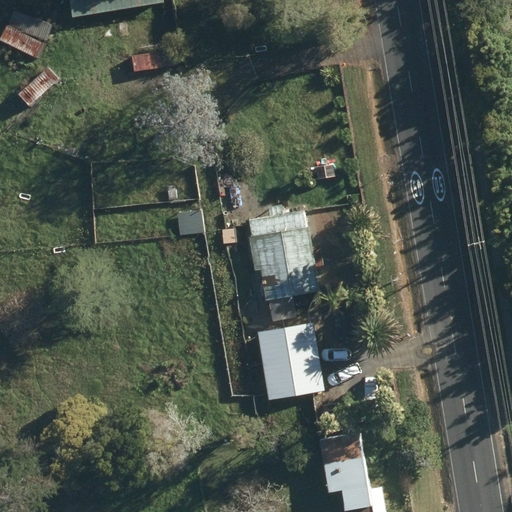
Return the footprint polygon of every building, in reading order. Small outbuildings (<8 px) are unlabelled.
[(162,0),(70,0),(73,19),(164,4),(162,0)] [(152,52),(118,56),(120,73),(158,68),(156,51),(152,52)] [(316,168),(318,180),(335,178),(334,166),(316,168)] [(262,271),(271,322),(297,318),(293,296),(320,291),(316,269),(324,268),(321,246),(312,247),(309,227),(307,228),(304,212),(284,215),(283,206),(269,208),(271,218),(250,222),(253,238),(249,239),(255,271),(262,271)] [(258,333),(269,401),(325,392),(313,324),(258,333)] [(227,326),(228,339),(242,338),(241,325),(227,326)] [(385,511),(381,489),(369,491),(359,434),(319,442),(329,494),(342,492),(345,511),(348,511),(370,508),(371,511),(385,511)]
